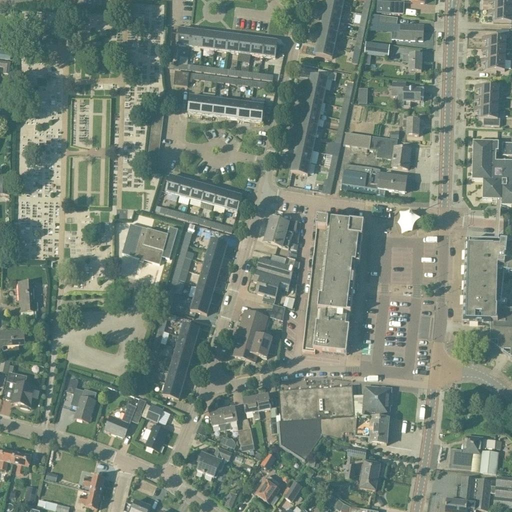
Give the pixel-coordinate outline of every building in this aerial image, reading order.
[(344,0),(327,0),(325,8),(342,12),(344,0)] [(493,12),(511,13),(511,9),(511,2),(488,1),(488,5),(494,5),(493,12)] [(403,4),(392,4),(391,15),(403,15),(403,4)] [(342,12),(325,8),(323,20),(339,24),(342,12)] [(511,13),(493,12),(488,12),(488,16),(493,16),(493,23),(511,24),(511,13)] [(80,27),(103,28),(103,14),(80,13),(80,27)] [(367,17),(362,16),(361,20),(359,28),(365,29),(366,24),(367,17)] [(379,17),(379,18),(378,24),(397,27),(397,20),(379,17)] [(339,24),(323,20),(320,32),(337,36),(339,24)] [(392,42),(400,42),(423,43),(423,32),(420,32),(420,27),(400,26),(400,33),(392,33),(392,42)] [(190,49),(192,32),(179,30),(177,47),(190,49)] [(190,49),(202,51),(204,34),(192,32),(190,49)] [(337,36),(320,32),(318,44),(335,48),(337,36)] [(204,34),(202,51),(214,52),(216,35),(204,34)] [(214,52),(226,54),(228,37),(216,35),(214,52)] [(228,37),(226,54),(238,55),(240,38),(228,37)] [(63,38),(63,49),(73,49),(73,38),(63,38)] [(240,38),(238,55),(237,62),(249,64),(250,57),(253,40),(240,38)] [(482,39),(482,43),(487,43),(487,50),(505,51),(510,51),(511,47),(506,47),(506,40),(496,39),(482,39)] [(265,41),(253,40),(250,57),(263,58),(265,41)] [(265,41),(263,58),(269,59),(275,60),(277,43),(265,41)] [(335,48),(318,44),(315,57),(332,60),(335,48)] [(389,49),(366,46),(364,58),(388,61),(389,49)] [(487,50),(482,50),(481,54),(486,54),(486,61),(505,61),(505,52),(505,51),(487,50)] [(357,66),(360,53),(354,52),(351,65),(357,66)] [(2,53),(1,61),(9,62),(10,53),(2,53)] [(409,56),(403,56),(403,64),(409,64),(408,73),(421,74),(422,57),(409,56)] [(179,65),(187,66),(188,59),(180,58),(179,65)] [(505,61),(486,61),(481,60),(481,64),(486,64),(486,72),(504,72),(505,61)] [(173,87),(187,89),(188,84),(188,81),(189,75),(175,74),(173,87)] [(308,90),(325,93),(328,81),(311,77),(308,90)] [(406,84),(392,84),(392,97),(398,98),(398,103),(398,106),(399,108),(401,109),(410,109),(410,104),(420,104),(420,91),(406,91),(406,84)] [(474,98),(498,99),(499,89),(475,87),(475,91),(480,92),(480,98),(475,98),(474,98)] [(308,90),(306,102),(323,105),(325,93),(308,90)] [(213,118),(215,101),(215,96),(203,94),(203,100),(200,116),(213,118)] [(345,97),(342,109),(348,110),(351,98),(345,97)] [(188,115),(200,116),(203,100),(202,100),(190,98),(188,115)] [(474,109),(498,110),(498,99),(474,98),(474,102),(479,102),(479,109),(474,109)] [(215,101),(213,118),(225,120),(227,103),(215,101)] [(303,114),(320,117),(323,105),(306,102),(303,114)] [(227,103),(225,120),(237,121),(239,104),(227,103)] [(239,104),(237,121),(249,123),(251,106),(239,104)] [(251,106),(249,123),(261,124),(264,107),(251,106)] [(497,120),(498,110),(474,109),(474,113),(479,113),(479,120),(483,120),(483,127),(500,128),(500,121),(497,120)] [(303,114),(301,126),(318,129),(320,117),(303,114)] [(346,122),(340,121),(337,133),(343,134),(346,122)] [(419,122),(407,122),(403,122),(402,130),(407,130),(406,137),(418,138),(419,122)] [(318,129),(301,126),(298,138),(315,141),(318,129)] [(410,151),(396,149),(397,142),(370,139),(346,135),(343,148),(368,151),(368,152),(377,153),(376,160),(393,162),(392,169),(408,171),(410,151)] [(296,150),(313,153),(315,141),(298,138),(296,150)] [(498,144),(473,143),(472,182),(483,182),(482,202),(497,202),(501,202),(502,202),(501,208),(511,208),(511,163),(496,163),(496,153),(498,153),(498,144)] [(511,144),(502,144),(502,157),(511,157),(511,144)] [(341,147),(335,145),(334,146),(332,157),(338,159),(340,152),(341,147)] [(296,150),(293,162),(310,165),(313,153),(296,150)] [(326,156),(324,168),(325,168),(330,169),(336,171),(338,159),(332,157),(327,156),(326,156)] [(310,165),(293,162),(291,174),(308,178),(310,165)] [(341,186),(340,191),(384,197),(385,192),(404,195),(406,181),(386,178),(380,177),(380,172),(372,170),(344,166),(343,172),(341,186)] [(336,171),(330,169),(327,183),(333,184),(336,171)] [(166,194),(178,198),(182,181),(170,178),(166,194)] [(0,196),(10,197),(10,180),(0,180),(0,196)] [(182,181),(178,198),(190,201),(194,185),(182,181)] [(194,185),(190,201),(201,205),(206,188),(194,185)] [(206,188),(201,205),(213,208),(218,192),(206,188)] [(225,211),(230,195),(218,192),(213,208),(225,211)] [(242,198),(230,195),(225,211),(237,215),(242,198)] [(174,213),(161,209),(159,214),(172,218),(174,213)] [(401,236),(401,239),(405,238),(409,238),(412,240),(413,235),(414,231),(416,228),(418,226),(420,225),(417,223),(413,221),(411,218),(410,216),(406,217),(403,217),(399,217),(399,221),(399,224),(397,228),(399,231),(400,233),(401,236)] [(364,228),(365,222),(318,217),(302,354),(315,355),(315,353),(346,356),(349,329),(350,317),(351,317),(356,277),(355,277),(356,266),(357,266),(357,265),(359,265),(363,228),(364,228)] [(271,220),(264,245),(282,250),(288,251),(290,246),(293,234),(296,234),(297,223),(278,221),(278,222),(271,220)] [(221,226),(209,223),(207,228),(219,232),(221,226)] [(129,226),(121,256),(132,259),(159,267),(162,259),(169,261),(178,231),(170,229),(167,237),(141,229),(129,226)] [(231,235),(233,230),(221,226),(219,232),(231,235)] [(186,234),(183,246),(189,248),(192,236),(186,234)] [(211,241),(207,253),(224,258),(227,246),(211,241)] [(469,242),(469,257),(467,315),(463,315),(462,325),(490,326),(490,345),(489,345),(511,361),(511,311),(500,310),(504,275),(511,275),(511,245),(501,245),(500,250),(499,250),(499,243),(495,242),(469,242)] [(189,248),(183,246),(179,258),(185,260),(189,248)] [(224,258),(207,253),(204,265),(220,270),(224,258)] [(185,260),(179,258),(176,270),(182,271),(185,260)] [(260,260),(254,284),(259,285),(260,280),(279,286),(280,283),(289,285),(293,270),(293,269),(295,263),(286,261),(285,267),(270,263),(260,260)] [(201,277),(217,282),(220,270),(204,265),(201,277)] [(182,271),(176,270),(172,282),(178,283),(182,271)] [(197,289),(214,293),(217,282),(201,277),(197,289)] [(259,285),(256,295),(275,301),(278,291),(287,293),(289,285),(280,283),(279,286),(260,280),(259,285)] [(178,283),(172,282),(169,293),(175,295),(178,283)] [(18,285),(20,314),(38,313),(37,305),(34,306),(32,284),(18,285)] [(194,301),(210,305),(214,293),(197,289),(194,301)] [(169,293),(166,305),(171,307),(172,307),(175,295),(169,293)] [(194,301),(190,313),(207,317),(210,305),(194,301)] [(271,313),(276,314),(276,315),(274,321),(283,323),(284,317),(285,310),(273,306),(271,313)] [(244,313),(238,335),(256,341),(257,337),(263,318),(244,313)] [(161,320),(158,332),(164,334),(167,321),(162,320),(161,320)] [(180,338),(196,343),(199,331),(183,326),(180,338)] [(24,332),(0,333),(0,351),(3,351),(3,348),(7,348),(25,347),(24,332)] [(164,334),(158,332),(154,344),(160,346),(164,334)] [(238,335),(231,358),(249,363),(256,341),(238,335)] [(256,341),(249,363),(255,365),(257,358),(266,361),(268,356),(271,346),(272,342),(257,337),(256,341)] [(180,338),(176,350),(192,355),(196,343),(180,338)] [(160,346),(154,344),(151,356),(157,357),(160,346)] [(192,355),(176,350),(173,362),(189,367),(192,355)] [(9,367),(10,363),(1,361),(0,365),(0,374),(7,376),(8,373),(9,369),(9,367)] [(169,374),(186,378),(189,367),(173,362),(169,374)] [(150,381),(153,369),(147,367),(144,379),(150,381)] [(169,374),(166,386),(182,390),(186,378),(169,374)] [(10,376),(6,391),(14,393),(12,403),(12,405),(20,407),(20,409),(28,411),(29,409),(32,409),(33,405),(31,405),(34,389),(24,387),(26,379),(10,376)] [(144,379),(139,396),(145,399),(147,393),(150,381),(144,379)] [(66,394),(74,397),(78,383),(70,381),(66,394)] [(182,390),(166,386),(162,398),(179,402),(182,390)] [(368,451),(369,446),(387,447),(390,407),(392,406),(392,394),(391,393),(391,391),(386,391),(385,389),(382,389),(381,390),(365,389),(363,415),(371,416),(371,420),(354,419),(352,389),(278,394),(280,424),(278,424),(278,431),(277,431),(278,436),(279,449),(305,466),(323,440),(368,451)] [(94,403),(96,395),(85,392),(82,399),(81,399),(75,420),(88,425),(95,403),(94,403)] [(255,400),(260,421),(258,414),(271,411),(268,397),(255,400)] [(254,422),(260,421),(255,400),(243,402),(246,416),(253,415),(254,422)] [(122,423),(111,418),(105,432),(124,440),(129,426),(135,413),(141,416),(146,404),(146,403),(139,401),(136,409),(129,406),(122,423)] [(163,412),(151,407),(145,420),(157,426),(163,412)] [(234,410),(222,412),(226,432),(226,433),(232,432),(230,425),(237,424),(234,410)] [(222,412),(209,415),(212,429),(219,428),(220,434),(226,432),(222,412)] [(277,431),(278,431),(278,424),(277,424),(276,419),(270,420),(271,437),(278,436),(277,431)] [(146,431),(142,441),(148,443),(145,449),(159,454),(167,434),(154,428),(151,434),(146,431)] [(244,432),(248,453),(249,453),(253,452),(254,452),(250,430),(244,432)] [(248,453),(244,432),(237,433),(241,454),(248,453)] [(480,449),(494,451),(500,451),(502,443),(465,439),(464,455),(464,457),(453,456),(452,467),(472,470),(474,455),(481,456),(479,474),(496,476),(498,456),(480,454),(480,449)] [(228,441),(225,447),(234,451),(236,447),(234,444),(231,441),(228,441)] [(339,450),(348,452),(346,458),(365,461),(367,451),(348,448),(340,446),(339,450)] [(200,466),(197,473),(214,480),(214,479),(217,473),(218,474),(219,473),(221,472),(224,466),(226,462),(228,463),(229,464),(232,456),(217,449),(214,457),(212,456),(208,457),(201,454),(197,465),(200,466)] [(0,471),(6,473),(8,465),(13,466),(15,455),(0,451),(0,471)] [(31,459),(15,455),(13,466),(18,467),(16,475),(24,477),(25,469),(29,470),(31,459)] [(276,461),(268,456),(261,467),(269,472),(276,461)] [(364,464),(362,477),(378,480),(380,467),(364,464)] [(308,468),(303,475),(309,479),(314,472),(308,468)] [(346,475),(355,476),(356,469),(347,468),(346,475)] [(47,472),(45,482),(61,486),(63,476),(47,472)] [(355,476),(346,475),(344,482),(353,483),(355,476)] [(378,480),(362,477),(359,491),(375,494),(378,480)] [(90,494),(101,496),(105,480),(93,478),(93,481),(84,479),(82,487),(91,489),(90,494)] [(282,487),(268,478),(265,483),(255,497),(269,507),(270,506),(274,508),(279,501),(275,498),(279,493),(278,492),(282,487)] [(487,511),(489,495),(493,496),(494,489),(490,488),(491,483),(462,479),(461,489),(458,488),(456,503),(446,502),(445,511),(487,511)] [(495,496),(494,508),(511,510),(511,481),(497,479),(496,489),(495,496)] [(294,484),(284,499),(291,504),(301,489),(294,484)] [(37,495),(27,493),(25,503),(34,505),(37,495)] [(95,511),(97,511),(101,496),(90,494),(89,499),(80,497),(78,505),(87,506),(86,510),(95,511)] [(337,501),(328,494),(324,508),(320,511),(328,511),(332,508),(337,501)] [(337,501),(332,508),(337,511),(340,511),(343,507),(343,506),(337,501)] [(148,511),(150,509),(136,503),(131,511),(148,511)]
